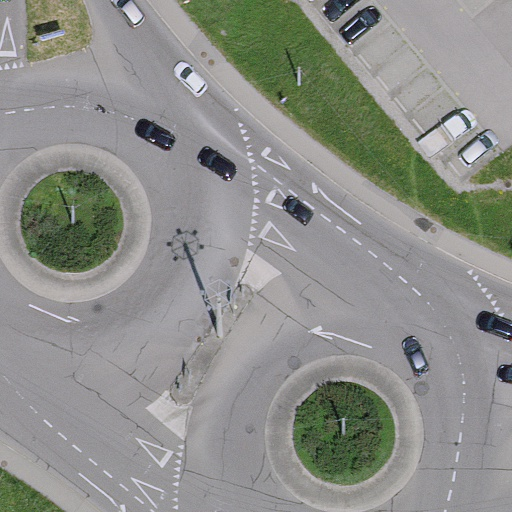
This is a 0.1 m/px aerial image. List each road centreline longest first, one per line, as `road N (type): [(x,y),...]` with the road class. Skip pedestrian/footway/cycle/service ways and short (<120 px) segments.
road 1 (primary): [(65,363),(103,361),(171,328),(211,264),(211,193)]
road 2 (primary): [(336,301),(270,328),(245,355),(223,423),(228,469)]
road 3 (primary): [(65,363),(108,427),(164,464),(228,469)]
road 4 (primary): [(336,301),(298,241),(260,210),(211,193)]
road 5 (primary): [(157,114),(116,94),(71,89),(27,99),(0,116)]
road 6 (primary): [(452,504),(467,480),(475,433),(469,385),(452,353)]
road 7 (primary): [(452,353),(424,324),(377,304),(336,301)]
road 8 (trunk): [(157,114),(137,32),(117,0)]
